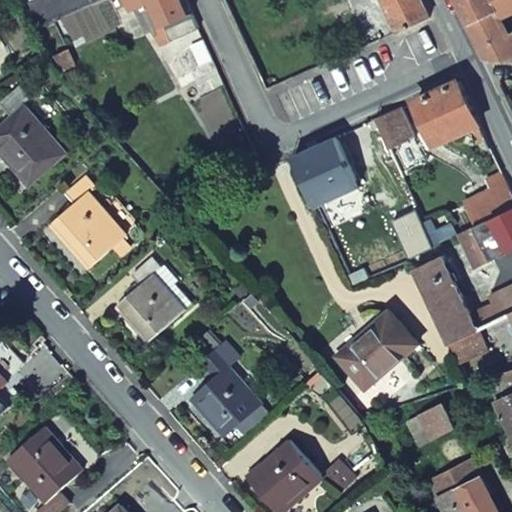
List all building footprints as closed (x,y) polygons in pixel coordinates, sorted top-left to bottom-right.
[(105,0),(37,0),(19,9),(37,34),(105,0)] [(152,3),(171,43),(185,36),(199,30),(185,0),(107,0),(117,19),(152,3)] [(380,0),(397,34),(428,19),(419,0),(380,0)] [(493,0),(458,0),(469,22),(496,7),(493,0)] [(511,0),(493,0),(496,7),(469,22),(481,47),(484,48),(489,59),(500,61),(511,58),(511,0)] [(428,19),(397,34),(399,38),(430,23),(428,19)] [(142,37),(135,21),(125,26),(133,41),(142,37)] [(430,23),(399,38),(412,63),(443,49),(430,23)] [(75,63),(65,48),(51,57),(62,72),(75,63)] [(457,82),(415,101),(435,145),(477,125),(457,82)] [(58,150),(21,107),(29,101),(19,89),(0,104),(0,109),(8,119),(0,125),(0,159),(21,184),(58,150)] [(414,138),(401,107),(377,119),(382,132),(390,151),(414,138)] [(377,119),(350,131),(356,144),(361,143),(366,155),(379,150),(374,136),(382,132),(377,119)] [(337,137),(295,156),(317,207),(357,187),(337,137)] [(255,153),(232,164),(237,176),(260,165),(255,153)] [(87,272),(125,239),(87,196),(93,191),(84,180),(66,197),(75,207),(48,229),(87,272)] [(511,196),(505,182),(461,203),(472,228),(475,227),(511,209),(511,196)] [(511,209),(475,227),(491,260),(511,249),(511,209)] [(476,332),(441,256),(414,271),(449,346),(476,332)] [(192,322),(154,278),(162,270),(153,259),(131,278),(141,289),(115,312),(153,356),(192,322)] [(497,293),(508,315),(510,314),(511,313),(511,287),(511,286),(497,293)] [(374,332),(337,360),(362,391),(416,349),(389,314),(371,327),(374,332)] [(457,364),(486,354),(476,332),(449,346),(457,364)] [(263,406),(264,405),(232,369),(243,360),(228,344),(202,365),(216,381),(191,402),(224,439),(236,429),(263,406)] [(511,370),(486,379),(497,401),(494,402),(511,440),(511,370)] [(0,393),(9,386),(0,375),(0,393)] [(475,375),(464,379),(468,385),(479,382),(475,375)] [(263,406),(236,429),(244,438),(271,415),(263,406)] [(418,448),(450,433),(438,409),(407,424),(418,448)] [(8,463),(47,506),(40,511),(61,511),(69,505),(60,496),(101,459),(62,417),(8,463)] [(286,511),(323,478),(290,441),(247,479),(277,511),(286,511)] [(443,511),(496,511),(480,482),(471,464),(429,486),(443,511)]
